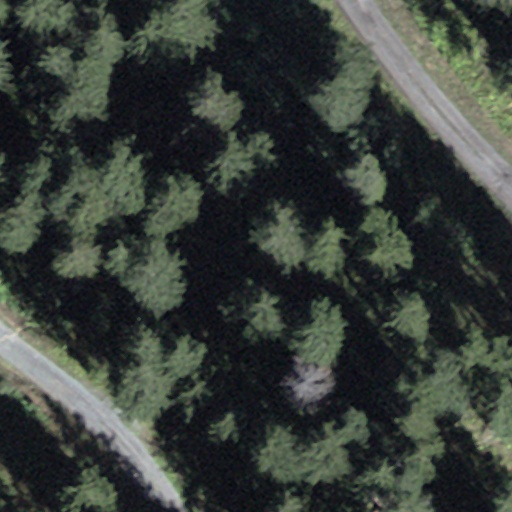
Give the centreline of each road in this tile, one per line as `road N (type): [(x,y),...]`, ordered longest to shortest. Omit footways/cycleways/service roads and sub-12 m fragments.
road 1 (track): [(165,511),(142,453),(0,331)]
road 2 (track): [(352,0),(433,110),(511,190)]
